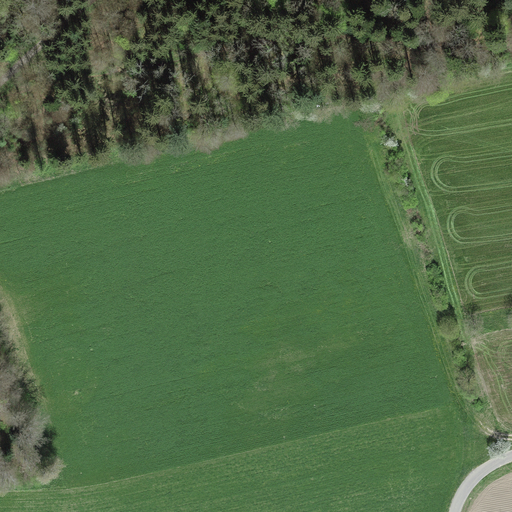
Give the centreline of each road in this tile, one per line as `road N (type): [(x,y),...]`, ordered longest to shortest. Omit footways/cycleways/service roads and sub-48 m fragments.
road 1 (track): [(0,95),(234,45),(334,33),(484,49)]
road 2 (track): [(89,0),(0,82)]
